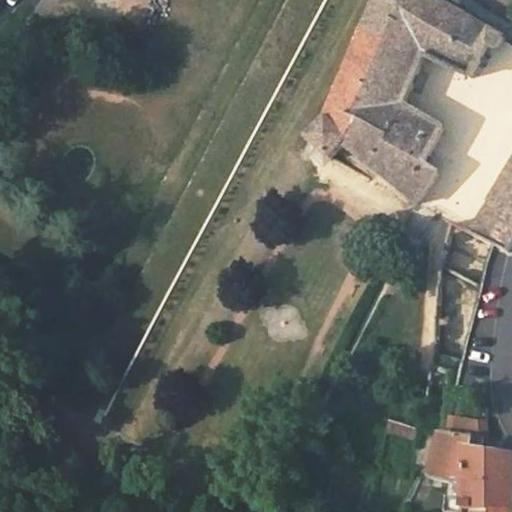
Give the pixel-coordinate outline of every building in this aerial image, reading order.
[(365,161),(420,204),(441,174),(428,164),(446,129),(408,105),(428,61),(472,81),(491,47),(498,52),(506,40),(496,33),(435,0),(382,0),(382,2),(328,123),(312,141),(333,161),(346,148),(365,161)] [(511,0),(476,0),(509,20),(511,15),(511,0)] [(511,171),(473,235),(494,246),(508,253),(511,247),(511,171)] [(431,478),(449,483),(456,444),(484,448),(486,438),(488,439),(487,422),(474,423),(452,420),(449,434),(443,433),(431,478)] [(388,433),(418,441),(418,429),(391,421),(388,433)] [(449,483),(454,484),(462,450),(484,453),(484,448),(456,444),(449,483)] [(511,511),(511,456),(484,453),(462,450),(454,484),(452,511),(511,511)]
